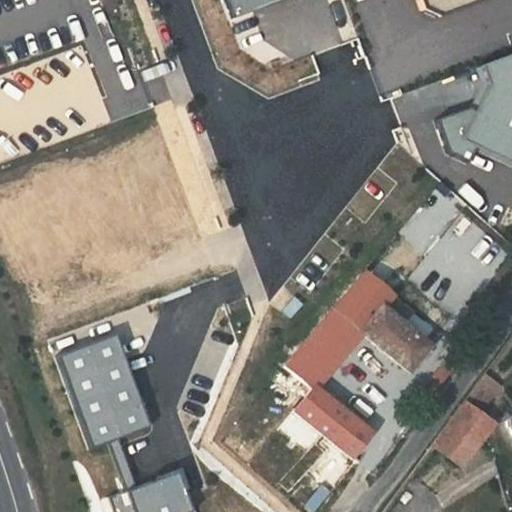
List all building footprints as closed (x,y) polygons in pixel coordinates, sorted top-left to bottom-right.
[(223,0),(232,21),(287,0),(223,0)] [(425,0),(428,8),(445,16),(486,0),(425,0)] [(474,146),(511,165),(511,44),(476,59),(484,79),(468,111),(462,108),(433,121),(445,153),(467,162),(474,146)] [(410,369),(431,344),(386,307),(395,295),(366,274),(355,287),(324,322),(286,364),(316,385),(318,386),(365,332),(410,369)] [(442,328),(395,295),(386,307),(431,344),(442,328)] [(113,335),(55,357),(89,450),(106,444),(114,441),(147,429),(113,335)] [(456,366),(448,359),(430,378),(441,386),(456,366)] [(355,459),(374,431),(318,386),(316,385),(294,411),(355,459)] [(492,418),(468,402),(438,439),(461,456),(492,418)] [(114,441),(106,444),(125,492),(132,489),(114,441)] [(187,511),(173,473),(132,489),(125,492),(105,499),(109,511),(187,511)]
